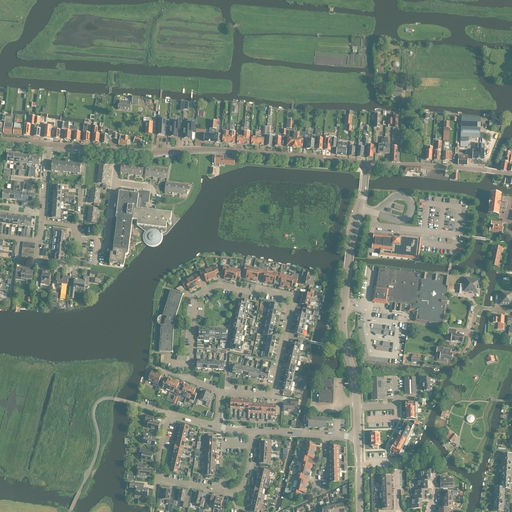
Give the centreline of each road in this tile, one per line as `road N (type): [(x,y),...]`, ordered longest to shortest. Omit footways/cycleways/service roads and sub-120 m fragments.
road 1 (residential): [(220,392),(273,395),(294,297),(217,285),(193,298),(190,379)]
road 2 (tertiary): [(364,168),(231,150),(118,150)]
road 3 (tertiary): [(511,174),(364,168)]
